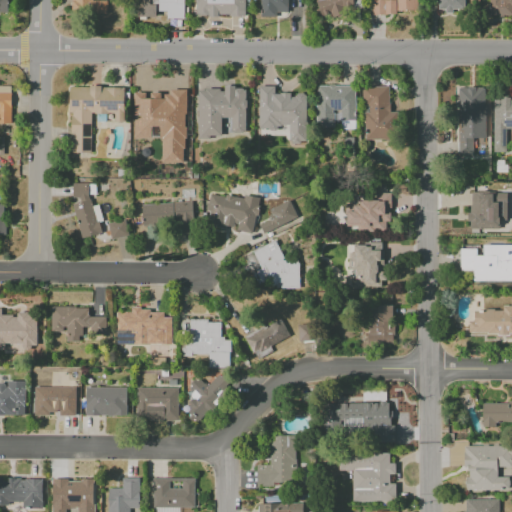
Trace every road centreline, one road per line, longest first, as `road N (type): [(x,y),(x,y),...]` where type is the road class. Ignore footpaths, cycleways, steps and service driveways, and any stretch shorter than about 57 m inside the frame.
road 1 (residential): [(511,368),(309,367),(285,377),(223,441),(201,448),(0,447)]
road 2 (residential): [(511,55),(0,51)]
road 3 (residential): [(431,55),(429,511)]
road 4 (residential): [(36,0),(36,277)]
road 5 (residential): [(197,275),(0,276)]
